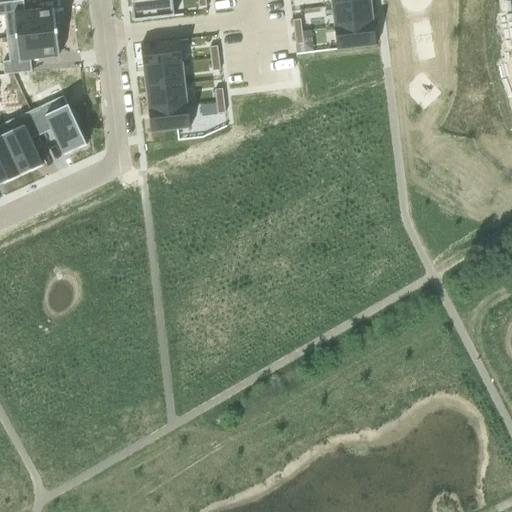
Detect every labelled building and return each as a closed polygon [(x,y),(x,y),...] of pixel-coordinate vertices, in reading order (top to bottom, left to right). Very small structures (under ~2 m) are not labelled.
[(171,0),(168,0),(131,4),(133,23),(174,18),(171,0)] [(204,0),(196,0),(198,9),(206,8),(204,0)] [(23,1),(0,4),(0,17),(3,17),(6,39),(6,40),(57,34),(56,31),(55,26),(59,25),(57,13),(54,14),(53,10),(24,13),(23,1)] [(370,3),(331,7),(334,29),(372,24),(370,3)] [(300,21),(292,22),(293,34),(301,33),(300,21)] [(334,29),(336,51),(344,50),(375,47),(373,24),(372,24),(334,29)] [(301,33),(293,34),(295,46),(303,45),(301,33)] [(9,62),(2,63),(4,76),(31,73),(30,61),(53,58),(58,57),(57,47),(58,47),(56,36),(57,36),(57,34),(6,40),(9,62)] [(179,41),(140,46),(143,68),(181,64),(182,64),(179,41)] [(217,47),(208,48),(210,60),(218,59),(217,47)] [(218,59),(210,60),(211,72),(220,71),(218,59)] [(181,64),(143,68),(146,90),(184,85),(181,64)] [(184,85),(146,90),(148,111),(186,107),(184,85)] [(222,90),(214,91),(215,103),(223,102),(222,90)] [(63,97),(30,112),(41,136),(51,131),(63,157),(86,146),(63,97)] [(223,102),(215,103),(216,115),(225,114),(223,102)] [(148,111),(150,134),(189,129),(188,118),(187,107),(186,107),(148,111)] [(30,112),(0,125),(0,134),(20,177),(41,167),(30,141),(41,136),(30,112)] [(0,134),(0,185),(20,177),(0,134)]
